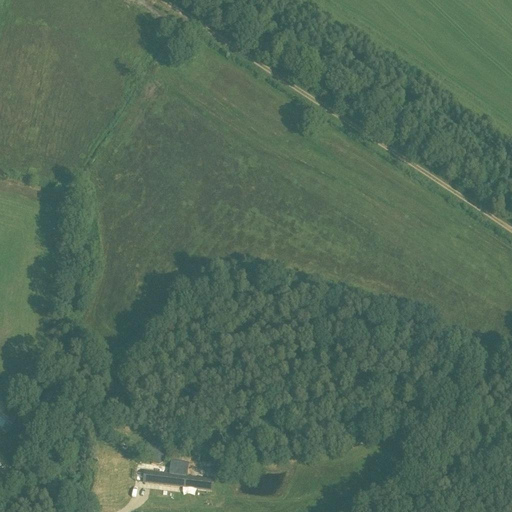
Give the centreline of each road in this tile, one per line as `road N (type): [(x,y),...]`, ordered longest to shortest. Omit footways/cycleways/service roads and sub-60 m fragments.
road 1 (track): [(163,0),(511,230)]
road 2 (track): [(108,511),(132,495),(136,468),(101,393),(47,347)]
